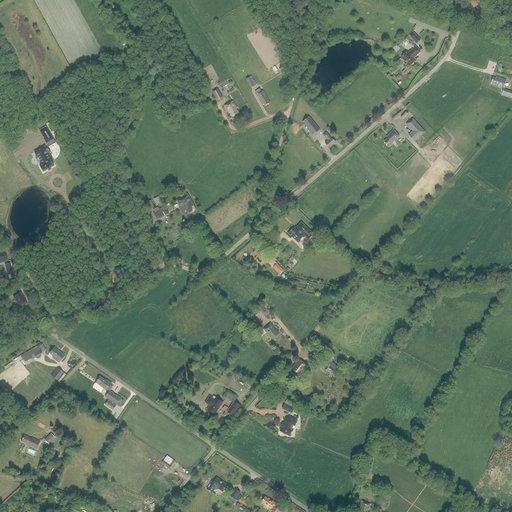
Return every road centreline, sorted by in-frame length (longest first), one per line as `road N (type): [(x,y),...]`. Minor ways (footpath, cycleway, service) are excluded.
road 1 (unclassified): [(49,331),(157,267),(200,270),(224,256),(439,64),(464,22),(511,35)]
road 2 (track): [(165,265),(110,149),(132,121),(126,43),(134,42)]
road 3 (track): [(287,116),(235,129),(208,95),(174,113),(134,42)]
road 4 (residential): [(215,447),(49,331)]
road 5 (track): [(511,274),(434,287),(368,272),(361,279)]
road 6 (track): [(264,390),(361,279)]
